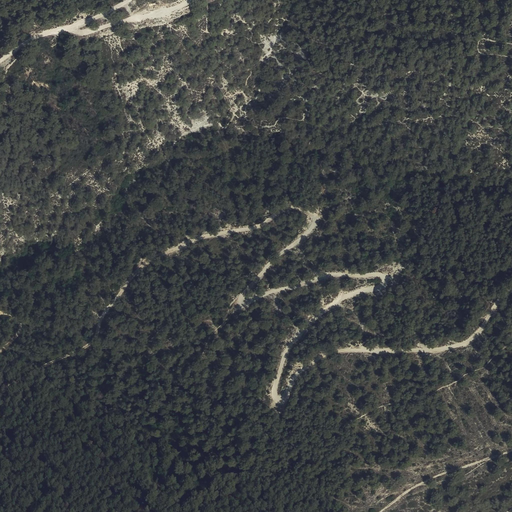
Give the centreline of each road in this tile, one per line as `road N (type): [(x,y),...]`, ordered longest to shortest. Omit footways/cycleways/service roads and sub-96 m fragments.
road 1 (track): [(511,291),(465,343),(331,352),(279,399),(287,348),(304,328),(345,296),(383,283),(372,274),(326,275),(245,304),(240,300),(260,274),(312,229),(304,210),(281,210),(255,228),(156,256),(105,312),(95,340),(0,392)]
road 2 (track): [(191,0),(86,33),(50,31),(0,60)]
